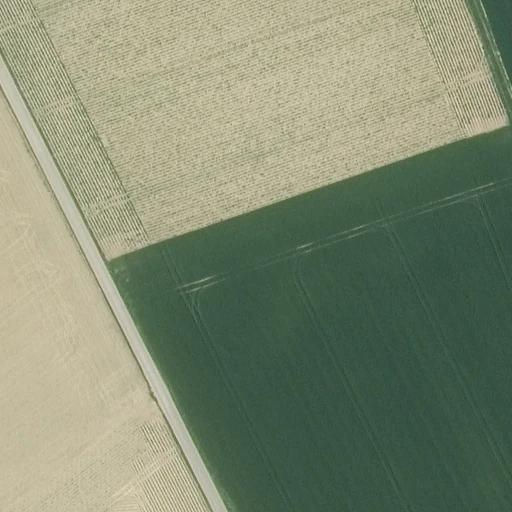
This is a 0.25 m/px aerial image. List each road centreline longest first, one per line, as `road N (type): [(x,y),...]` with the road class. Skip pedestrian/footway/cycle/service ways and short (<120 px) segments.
road 1 (unclassified): [(220,511),(0,68)]
road 2 (track): [(511,118),(467,0)]
